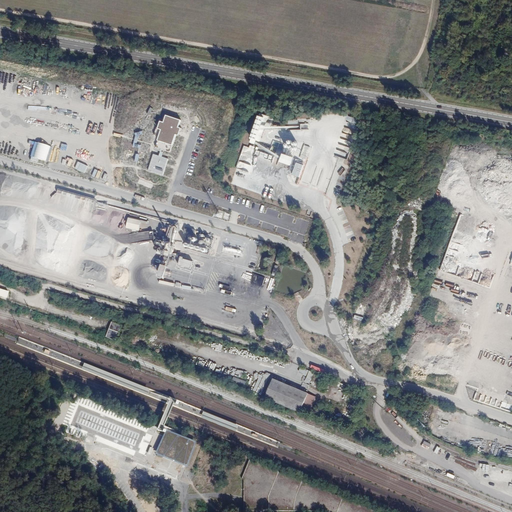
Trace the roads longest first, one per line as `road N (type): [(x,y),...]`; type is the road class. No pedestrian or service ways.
road 1 (tertiary): [(511,122),(0,32)]
road 2 (unknown): [(341,370),(336,387),(327,389),(156,330)]
road 3 (unknown): [(454,400),(511,235)]
road 4 (unclassified): [(365,377),(511,419)]
road 5 (unknown): [(200,278),(215,236),(231,231),(241,250),(234,291)]
